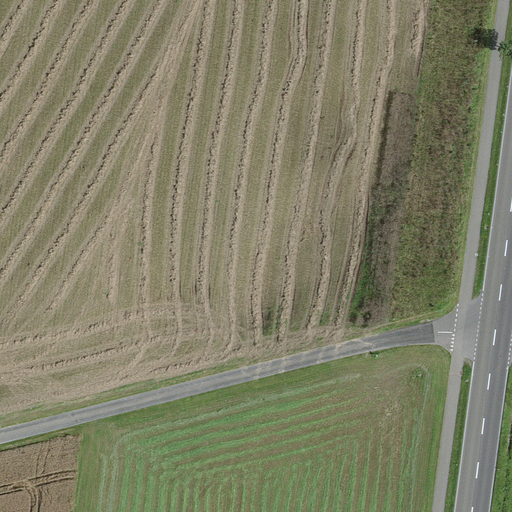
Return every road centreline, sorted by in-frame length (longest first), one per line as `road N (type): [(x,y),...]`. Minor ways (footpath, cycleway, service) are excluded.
road 1 (unclassified): [(0,431),(392,338),(498,326)]
road 2 (secondary): [(498,326),(474,511)]
